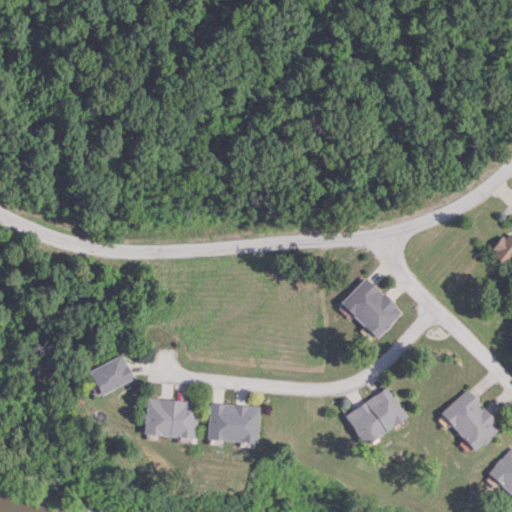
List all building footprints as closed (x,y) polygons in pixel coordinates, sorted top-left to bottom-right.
[(486,253),(505,268),(511,259),(511,237),(504,231),(486,253)] [(337,302),(373,338),(399,312),(363,276),(337,302)] [(86,369),(96,394),(129,380),(119,355),(86,369)] [(404,416),(386,387),(343,413),(361,443),(404,416)] [(469,450),(496,429),(466,389),(438,410),(469,450)] [(192,438),(195,402),(144,397),(141,433),(192,438)] [(207,402),(204,438),(254,442),(257,407),(207,402)] [(485,472),(511,498),(511,447),(510,446),(485,472)]
